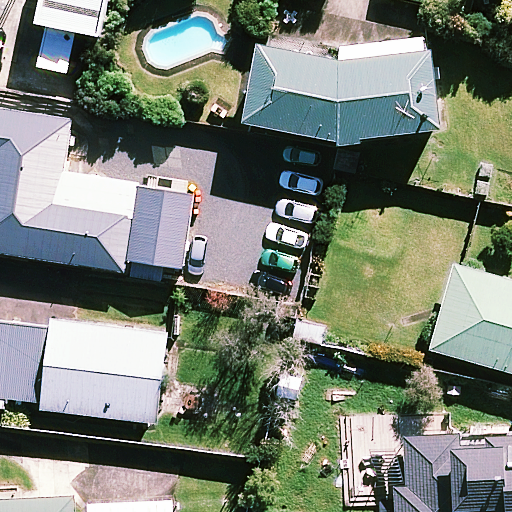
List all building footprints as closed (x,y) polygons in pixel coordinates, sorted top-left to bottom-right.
[(116,0),(67,0),(115,10),(116,0)] [(383,0),(346,0),(344,19),(381,22),(383,0)] [(430,34),(344,47),(343,57),(263,43),(249,123),(358,141),(368,135),(443,128),(438,88),(430,34)] [(54,66),(0,57),(0,84),(50,93),(54,66)] [(73,119),(0,108),(0,251),(126,270),(128,259),(184,267),(195,193),(65,173),(73,119)] [(511,280),(456,265),(433,350),(511,371),(511,280)] [(159,421),(169,329),(49,317),(48,322),(0,317),(0,405),(9,406),(10,398),(41,401),(40,409),(159,421)] [(511,511),(511,430),(367,437),(370,495),(397,494),(398,511),(511,511)] [(0,511),(77,511),(77,497),(0,497),(0,511)] [(173,511),(174,502),(92,505),(91,511),(173,511)]
